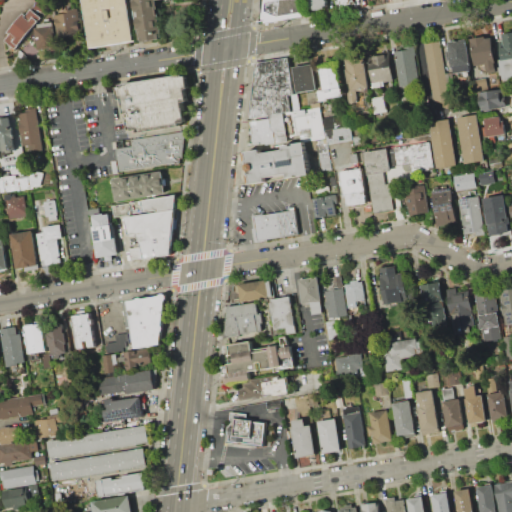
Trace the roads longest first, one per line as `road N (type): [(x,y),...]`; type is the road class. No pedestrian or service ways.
road 1 (residential): [(511,262),(476,269),(413,235),(0,302)]
road 2 (secondary): [(219,104),(174,511)]
road 3 (residential): [(511,448),(175,505)]
road 4 (residential): [(234,47),(511,0)]
road 5 (residential): [(0,85),(234,47)]
